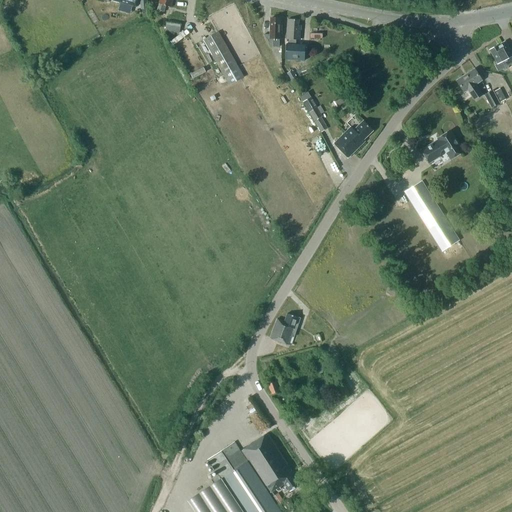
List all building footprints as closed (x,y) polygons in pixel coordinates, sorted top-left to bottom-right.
[(112,0),(120,3),(118,11),(130,14),(132,6),(136,7),(137,0),(112,0)] [(159,0),(159,4),(157,11),(164,13),(166,7),(172,8),(173,0),(159,0)] [(168,15),(165,32),(179,34),(180,30),(183,31),(184,27),(185,27),(186,18),(168,15)] [(279,48),(280,42),(279,42),(280,19),(271,19),(271,36),(264,35),(271,49),(274,48),(279,48)] [(286,44),(285,60),(304,61),(305,45),(296,45),(296,39),(301,40),(301,26),(298,26),(299,20),(287,20),(287,39),(288,39),(288,44),(286,44)] [(237,67),(218,33),(204,41),(224,75),(237,67)] [(505,68),(511,64),(511,55),(504,42),(489,50),(497,65),(502,62),(505,68)] [(455,79),(463,93),(468,91),(473,100),(482,95),(476,84),(481,81),(474,69),(455,79)] [(292,71),(287,74),(291,82),(297,79),(292,71)] [(506,100),(500,88),(494,92),(500,103),(506,100)] [(500,104),(493,90),(484,95),(491,108),(500,104)] [(303,103),(321,133),(327,130),(320,119),(322,118),(310,98),(303,103)] [(334,144),(349,158),(365,141),(363,140),(373,130),(363,121),(354,131),(350,128),(334,144)] [(455,156),(464,150),(451,129),(438,137),(441,142),(438,144),(436,140),(422,149),(430,161),(440,155),(439,154),(441,149),(444,147),(450,148),(454,154),(455,156)] [(406,191),(448,258),(464,247),(423,181),(406,191)] [(277,318),(269,338),(289,345),(296,326),(297,327),(300,318),(286,313),(283,320),(277,318)] [(322,362),(315,365),(319,374),(325,371),(322,362)] [(275,382),(267,385),(270,396),(279,393),(275,382)] [(242,448),(270,491),(285,481),(291,490),(299,484),(290,471),(293,470),(268,432),(242,448)] [(215,483),(188,501),(195,511),(280,511),(234,442),(208,459),(218,475),(212,479),(215,483)] [(278,493),(272,497),(278,506),(284,502),(278,493)]
